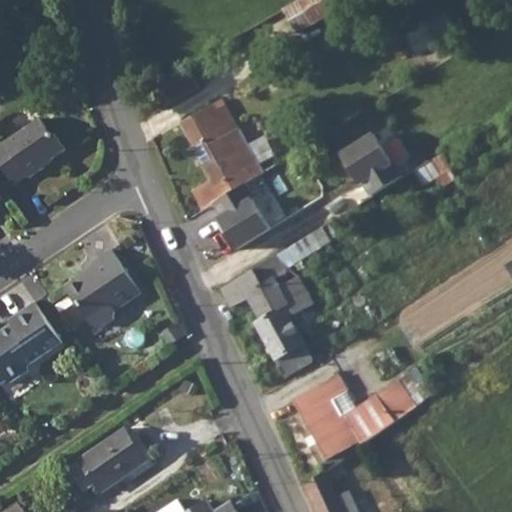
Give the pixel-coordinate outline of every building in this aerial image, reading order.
[(302,0),(286,9),(299,33),(346,6),(342,0),(302,0)] [(236,37),(221,46),(225,53),(240,44),(236,37)] [(189,64),(151,85),(164,107),(201,86),(189,64)] [(242,173),(259,163),(224,100),(200,113),(182,124),(194,146),(194,147),(212,181),(194,191),(204,209),(215,203),(230,194),(248,182),(242,173)] [(41,119),(0,146),(0,162),(14,184),(28,176),(30,178),(45,168),(43,166),(67,150),(57,135),(51,134),(41,119)] [(254,142),(263,163),(277,156),(268,136),(254,142)] [(354,148),(321,168),(339,197),(343,195),(351,209),(383,190),(374,175),(372,176),(354,148)] [(259,163),(242,173),(248,182),(264,172),(259,163)] [(247,184),(215,203),(223,217),(219,219),(237,248),(271,229),(253,199),(255,198),(247,184)] [(456,197),(448,202),(454,212),(462,206),(456,197)] [(448,202),(448,201),(438,207),(445,217),(454,212),(448,202)] [(322,227),(286,249),(293,263),(330,240),(322,227)] [(141,289),(112,246),(91,261),(94,264),(85,271),(66,283),(92,323),(101,324),(114,315),(115,307),(141,289)] [(286,249),(278,254),(286,267),(293,263),(286,249)] [(278,254),(222,288),(231,307),(249,299),(245,292),(277,277),(288,271),(286,267),(278,254)] [(91,261),(83,267),(85,271),(94,264),(91,261)] [(277,277),(245,292),(249,299),(261,320),(286,307),(292,303),(277,277)] [(64,343),(37,303),(11,321),(13,324),(15,327),(4,334),(2,333),(0,334),(0,382),(2,385),(7,382),(12,383),(30,371),(31,365),(64,343)] [(261,320),(257,322),(286,376),(314,360),(291,317),(286,307),(261,320)] [(13,324),(2,331),(2,333),(4,334),(15,327),(13,324)] [(359,443),(361,446),(374,438),(408,413),(390,387),(358,407),(339,375),(294,400),(328,460),(359,443)] [(126,427),(66,470),(84,495),(98,485),(103,493),(149,460),(126,427)] [(346,457),(327,470),(339,496),(351,490),(361,485),(346,457)] [(327,470),(306,485),(318,511),(361,511),(351,490),(339,496),(327,470)] [(189,511),(240,511),(233,500),(218,510),(210,499),(189,511)] [(25,511),(18,502),(3,511),(25,511)]
